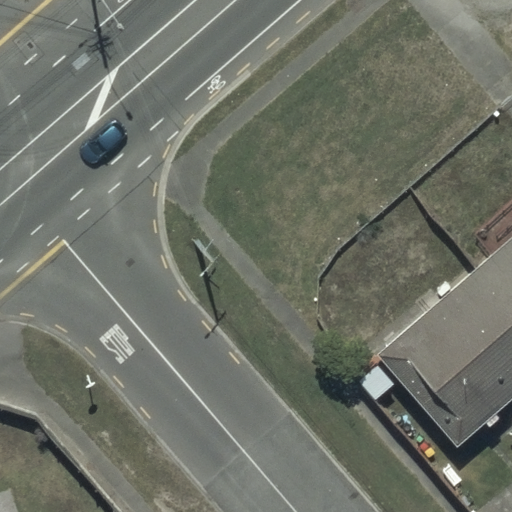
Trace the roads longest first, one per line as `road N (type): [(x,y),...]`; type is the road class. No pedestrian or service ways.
road 1 (residential): [(20,171),(66,244),(299,511)]
road 2 (primary): [(218,0),(20,171)]
